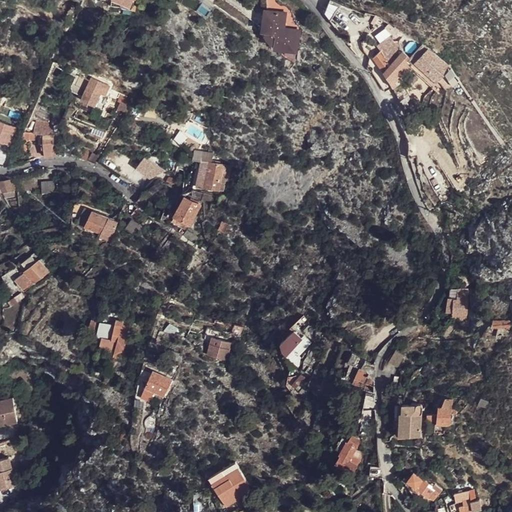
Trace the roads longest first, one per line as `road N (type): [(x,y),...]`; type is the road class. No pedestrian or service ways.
road 1 (residential): [(412,511),(386,472),(379,372),(388,351),(436,310),(450,280),(452,248),(429,223),(380,95),(308,0)]
road 2 (residential): [(126,193),(75,166),(0,174)]
